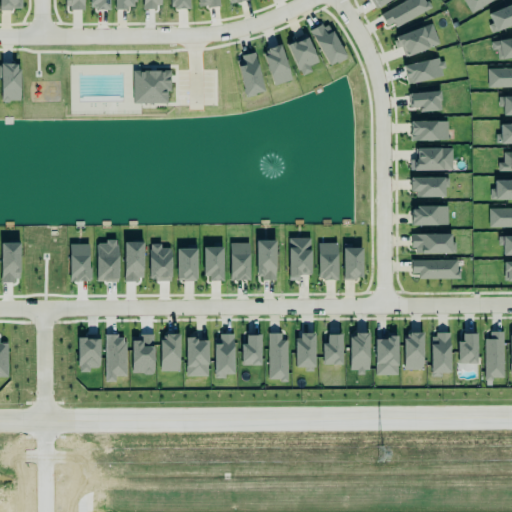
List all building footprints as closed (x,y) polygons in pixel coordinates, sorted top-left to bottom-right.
[(19,0),(19,6),(12,6),(12,9),(0,9),(0,0),(19,0)] [(64,0),(64,9),(84,8),(83,0),(64,0)] [(88,0),(89,8),(108,9),(108,0),(88,0)] [(112,0),(132,0),(132,4),(126,4),(126,8),(121,6),(113,8),(112,0)] [(142,0),(160,0),(160,3),(155,3),(155,8),(142,8),(142,0)] [(188,0),(169,0),(170,9),(189,9),(188,0)] [(196,0),(197,8),(219,6),(218,0),(196,0)] [(369,0),(376,9),(389,0),(369,0)] [(388,30),(429,8),(424,0),(405,0),(380,14),(388,30)] [(462,0),(470,12),(490,0),(462,0)] [(511,0),(509,0),(487,11),(492,21),(486,24),(489,31),(511,19),(511,0)] [(310,31),(327,67),(345,58),(328,23),(310,31)] [(438,45),(432,24),(392,37),(395,48),(401,46),(404,56),(438,45)] [(298,76),(310,70),(308,66),(316,63),(304,35),(294,40),(293,37),(283,42),(298,76)] [(511,57),(511,39),(490,42),(491,51),(496,51),(497,59),(511,57)] [(264,44),(270,42),(276,40),(277,42),(280,41),(294,78),(271,87),(258,52),(262,50),(261,47),(264,46),(264,44)] [(263,92),(254,53),(235,57),(245,97),(263,92)] [(406,84),(444,76),(441,58),(402,66),(406,84)] [(0,101),(19,101),(18,63),(0,63),(0,101)] [(487,88),(511,87),(511,68),(487,69),(487,88)] [(132,71),(132,104),(167,103),(166,92),(170,92),(170,71),(132,71)] [(409,108),(418,108),(418,112),(440,111),(439,92),(408,92),(409,108)] [(511,119),(498,120),(498,132),(494,132),(494,139),(511,139),(511,119)] [(447,140),(447,121),(410,122),(410,141),(447,140)] [(451,170),(451,148),(415,148),(415,160),(409,160),(410,171),(451,170)] [(508,150),(501,150),(501,160),(496,160),(496,169),(509,169),(509,166),(511,166),(511,148),(508,148),(508,150)] [(443,177),(409,178),(409,196),(444,196),(443,177)] [(411,204),(410,221),(445,222),(446,203),(416,201),(415,204),(411,204)] [(511,208),(488,209),(488,228),(511,227),(511,208)] [(451,253),(450,233),(412,234),(412,254),(451,253)] [(254,236),(273,236),(274,277),(268,275),(260,278),(260,273),(254,273),(254,236)] [(309,238),(287,238),(288,280),(299,280),(299,275),(310,275),(309,238)] [(95,282),(117,281),(117,241),(95,242),(95,282)] [(19,281),(19,243),(0,242),(0,270),(0,282),(19,281)] [(142,242),(123,242),(123,280),(142,280),(142,242)] [(248,243),(228,243),(229,281),(248,280),(248,243)] [(336,280),(336,243),(316,243),(317,280),(336,280)] [(88,244),(68,244),(68,282),(88,281),(88,244)] [(148,281),(170,281),(170,248),(160,248),(160,244),(148,244),(148,281)] [(175,244),(195,244),(195,279),(175,279),(175,244)] [(222,279),(222,247),(202,247),(202,279),(222,279)] [(361,247),(341,247),(342,279),(362,279),(361,247)] [(458,260),(411,260),(411,278),(458,278),(458,260)] [(407,328),(417,327),(417,329),(424,329),(424,333),(424,334),(425,360),(421,360),(421,367),(402,367),(401,334),(404,334),(404,330),(407,330),(407,328)] [(240,340),(240,358),(249,358),(249,362),(258,362),(258,329),(253,329),(245,331),(245,340),(240,340)] [(299,329),(313,329),(314,353),(312,354),(313,362),(295,363),(293,335),(299,335),(299,329)] [(374,335),(373,374),(396,374),(396,335),(392,335),(392,331),(384,331),(384,335),(374,335)] [(484,379),(503,379),(502,332),(489,332),(489,339),(484,339),(484,379)] [(287,341),(281,340),(281,333),(268,333),(267,380),(286,381),(287,341)] [(367,333),(348,333),(349,372),(368,372),(367,333)] [(448,333),(429,334),(430,377),(441,377),(441,373),(449,373),(448,333)] [(179,371),(178,334),(160,334),(160,371),(179,371)] [(341,334),(326,334),(326,343),(321,343),(321,365),(341,365),(341,334)] [(456,364),(476,363),(476,334),(461,334),(461,341),(456,341),(456,364)] [(132,373),(153,373),(154,335),(141,335),(140,339),(132,339),(132,373)] [(212,336),(213,377),(233,377),(232,335),(212,336)] [(98,336),(76,337),(77,370),(99,370),(98,336)] [(125,376),(125,336),(104,336),(104,382),(115,382),(115,376),(125,376)] [(207,338),(185,338),(185,377),(207,376),(207,338)]
